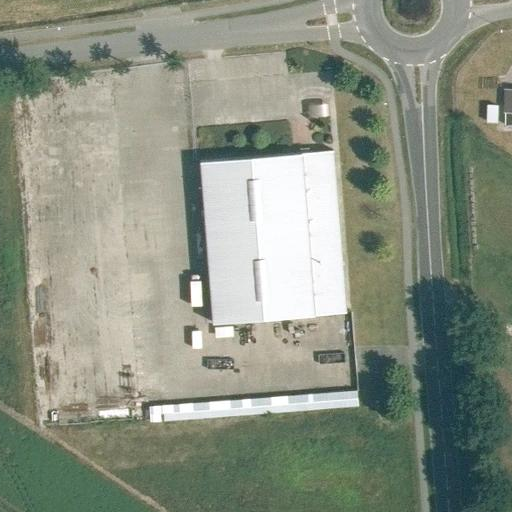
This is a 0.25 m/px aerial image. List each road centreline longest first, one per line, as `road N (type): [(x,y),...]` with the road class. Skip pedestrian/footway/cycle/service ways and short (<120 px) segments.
road 1 (tertiary): [(416,48),(450,511)]
road 2 (unclassified): [(0,60),(366,16)]
